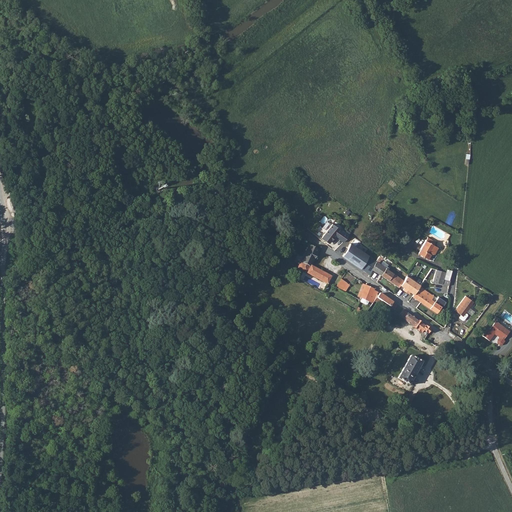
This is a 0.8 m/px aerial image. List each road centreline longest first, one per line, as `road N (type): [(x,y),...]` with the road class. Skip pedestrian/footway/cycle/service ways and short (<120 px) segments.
road 1 (track): [(493,446),(253,494),(242,511)]
road 2 (unclassified): [(488,369),(316,243)]
road 3 (unclassified): [(511,488),(491,440),(488,369)]
